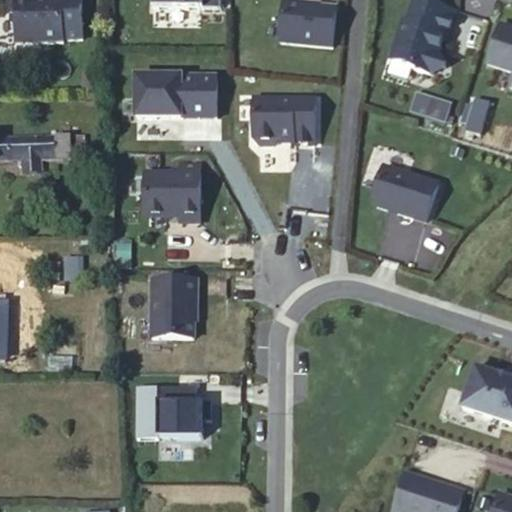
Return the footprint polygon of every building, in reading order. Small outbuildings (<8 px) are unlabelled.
[(16,0),(17,43),(64,41),(64,39),(83,39),(82,0),(16,0)] [(150,0),(151,9),(219,10),(219,0),(150,0)] [(408,61),(427,68),(443,62),(437,46),(442,31),(446,33),(456,5),(442,0),(410,0),(406,13),(402,11),(388,52),(409,59),(408,61)] [(286,2),(282,43),(333,48),(337,9),(308,6),(308,4),(286,2)] [(511,29),(502,26),(489,66),(511,73),(511,29)] [(217,119),(217,72),(132,71),(132,118),(217,119)] [(257,93),(253,135),(254,135),(258,140),(271,141),(277,137),(278,137),(281,133),(292,134),(292,139),(314,141),(318,98),(257,93)] [(415,94),(411,114),(447,121),(451,101),(415,94)] [(476,101),(466,132),(481,137),(491,106),(476,101)] [(0,163),(72,161),(71,138),(0,139),(0,163)] [(143,218),(182,218),(182,225),(201,226),(199,165),(180,166),(180,176),(144,175),(143,218)] [(373,200),(376,207),(426,224),(440,186),(384,167),(373,200)] [(157,282),(157,346),(199,346),(199,313),(201,313),(202,283),(157,282)] [(478,370),(477,370),(464,411),(511,426),(511,381),(498,377),(495,372),(483,368),(478,370)] [(212,405),(159,405),(158,441),(203,441),(204,424),(212,424),(212,405)] [(458,511),(464,494),(407,475),(395,511),(458,511)] [(511,511),(511,495),(494,491),(488,511),(511,511)]
